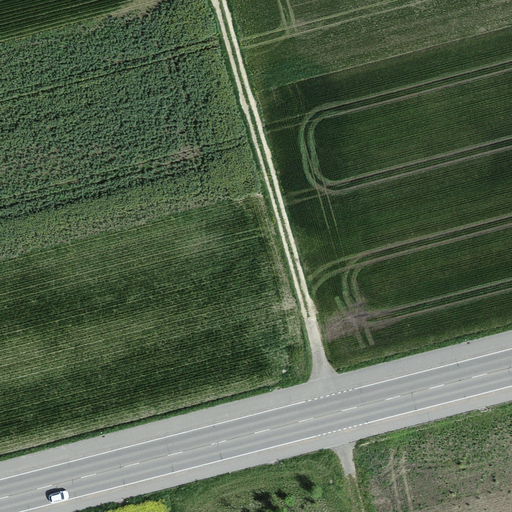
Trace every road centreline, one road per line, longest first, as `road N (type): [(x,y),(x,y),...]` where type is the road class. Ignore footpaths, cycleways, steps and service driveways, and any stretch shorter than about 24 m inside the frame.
road 1 (primary): [(0,501),(511,369)]
road 2 (track): [(219,0),(336,415)]
